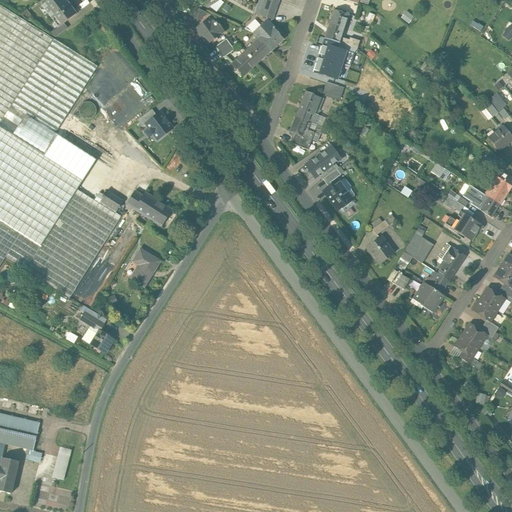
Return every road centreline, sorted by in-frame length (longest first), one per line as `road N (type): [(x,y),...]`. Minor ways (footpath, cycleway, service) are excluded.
road 1 (primary): [(124,0),(506,511)]
road 2 (unclassified): [(228,194),(462,511)]
road 3 (unclassified): [(80,511),(94,428),(113,379),(228,194)]
road 4 (residential): [(429,353),(261,136)]
road 5 (residential): [(228,194),(193,123),(100,0)]
road 6 (residential): [(261,136),(158,0)]
road 7 (residential): [(429,353),(511,230)]
road 8 (residential): [(261,136),(314,0)]
road 9 (residential): [(511,472),(429,353)]
